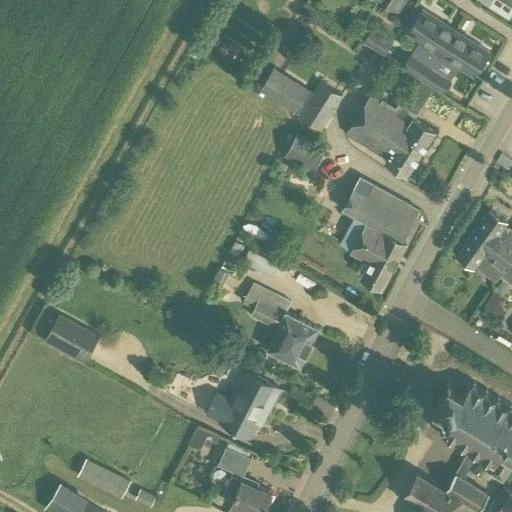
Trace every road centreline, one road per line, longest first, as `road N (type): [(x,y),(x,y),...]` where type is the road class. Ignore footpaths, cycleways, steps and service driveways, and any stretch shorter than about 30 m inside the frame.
road 1 (tertiary): [(303,511),(405,294)]
road 2 (tertiary): [(405,294),(511,103)]
road 3 (residential): [(511,361),(405,294)]
